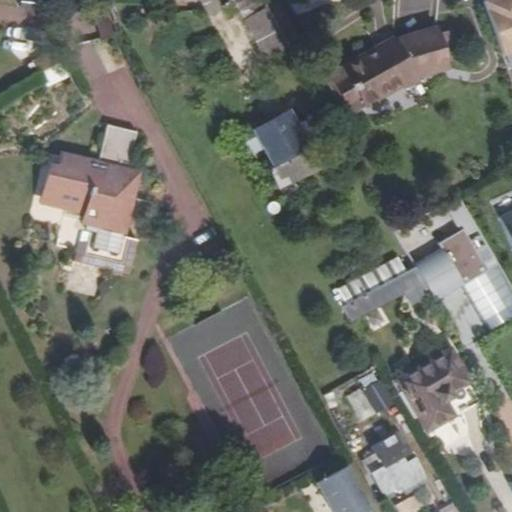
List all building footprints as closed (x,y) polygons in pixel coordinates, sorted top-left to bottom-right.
[(287,47),(260,1),(259,0),(233,0),(267,58),(287,47)] [(261,0),(260,1),(287,47),(298,40),(278,4),(283,0),(261,0)] [(511,0),(497,0),(511,43),(511,0)] [(111,32),(105,9),(94,12),(100,35),(111,32)] [(9,49),(31,50),(32,27),(10,26),(9,49)] [(444,62),(437,37),(435,29),(393,41),(392,39),(343,69),(346,75),(360,100),(364,105),(400,85),(398,80),(410,73),(413,77),(445,66),(444,62)] [(437,37),(444,62),(456,58),(449,34),(437,37)] [(228,56),(217,37),(195,50),(205,68),(228,56)] [(93,45),(79,49),(84,72),(99,69),(93,45)] [(58,67),(52,56),(32,66),(38,77),(58,67)] [(360,100),(346,75),(333,82),(347,106),(360,100)] [(300,131),(295,121),(291,123),(285,112),(254,129),(260,141),(271,135),(287,161),(269,172),(277,186),(310,167),(300,149),(304,146),(297,133),(300,131)] [(300,149),(310,167),(320,161),(310,143),(316,139),(303,117),(295,121),(300,131),(297,133),(304,146),(300,149)] [(117,243),(128,205),(115,200),(117,192),(120,192),(124,177),(116,175),(117,168),(128,171),(137,140),(108,131),(97,168),(61,158),(57,171),(49,169),(40,195),(64,203),(62,209),(81,215),(79,224),(82,226),(81,233),(77,233),(66,265),(121,282),(131,247),(117,243)] [(511,202),(494,210),(511,252),(511,202)] [(415,286),(402,294),(408,304),(428,292),(413,266),(392,278),(394,281),(407,274),(415,286)] [(407,274),(394,281),(400,291),(402,294),(415,286),(407,274)] [(400,291),(394,281),(366,297),(365,294),(348,304),(356,318),(400,291)] [(356,318),(348,304),(343,307),(351,320),(356,318)] [(425,430),(477,400),(449,351),(398,380),(425,430)] [(344,393),(359,422),(388,407),(373,378),(344,393)] [(401,487),(416,479),(418,482),(426,477),(414,459),(402,448),(395,435),(392,436),(390,433),(383,437),(384,440),(372,446),(382,466),(370,472),(385,495),(401,487)] [(318,485),(332,511),(370,511),(348,470),(318,485)] [(416,479),(401,487),(405,495),(428,481),(426,477),(418,482),(416,479)]
